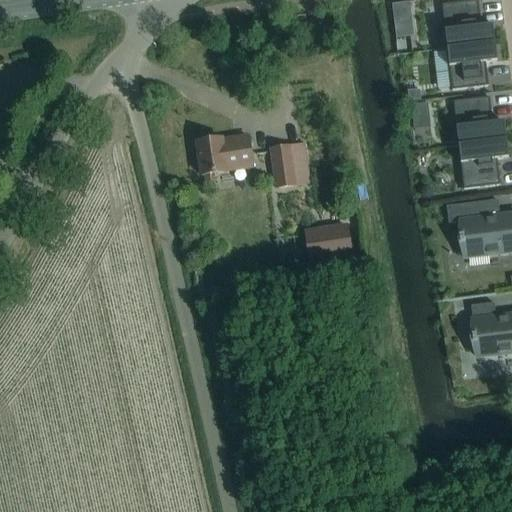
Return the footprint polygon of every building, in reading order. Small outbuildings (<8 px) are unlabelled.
[(478,2),(441,6),(447,50),(495,43),(493,24),(481,25),(478,2)] [(410,20),(393,22),(395,40),(412,37),(410,20)] [(495,43),(447,50),(447,52),(451,89),(451,92),(488,87),(486,64),(497,62),(495,43)] [(420,91),(407,92),(408,102),(421,101),(420,91)] [(490,98),(453,103),(458,147),(506,140),(504,123),(493,124),(490,98)] [(253,168),(251,158),(248,138),(234,140),(235,141),(222,143),(221,140),(197,143),(201,176),(226,173),(226,172),(253,168)] [(506,140),(458,147),(463,191),(500,186),(497,160),(508,159),(506,140)] [(292,150),(271,153),(276,189),(297,186),(292,150)] [(422,188),(420,192),(421,197),(425,199),(430,198),(432,194),(431,189),(427,187),(422,188)] [(478,203),(446,207),(448,225),(460,223),(462,237),(459,237),(460,245),(463,245),(464,260),(511,253),(511,215),(480,219),(478,203)] [(353,252),(374,252),(373,211),(353,211),(353,252)] [(349,227),(306,233),(310,261),(353,254),(349,227)] [(494,304),(471,307),(474,335),(471,336),(472,344),(475,344),(477,359),(511,354),(511,315),(496,318),(494,304)]
